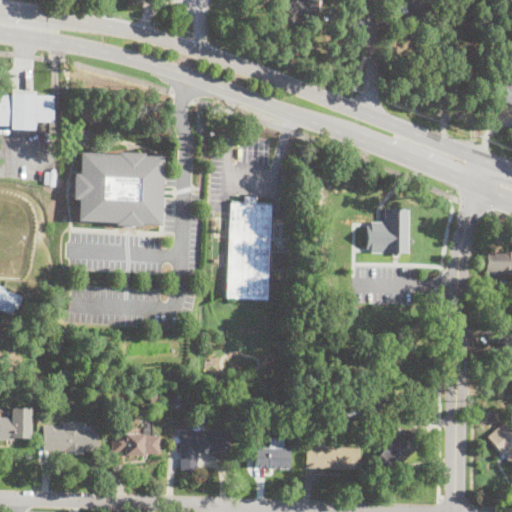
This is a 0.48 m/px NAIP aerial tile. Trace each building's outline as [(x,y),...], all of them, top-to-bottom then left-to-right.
[(314,20),(280,11),(283,0),(315,0),(319,1),(314,20)] [(422,0),(430,19),(406,28),(403,19),(404,18),(396,0),(422,0)] [(469,62),(469,78),(451,79),(451,76),(445,76),(444,62),(469,62)] [(511,81),(511,104),(495,99),(503,78),(511,81)] [(35,92),(35,96),(53,96),(52,121),(34,121),(34,128),(10,128),(10,124),(0,123),(0,94),(11,95),(11,92),(22,92),(35,92)] [(144,151),(144,154),(163,155),(160,223),(140,222),(140,225),(114,224),(114,221),(77,219),(78,198),(72,197),(73,172),(79,172),(80,151),(118,152),(118,150),(144,151)] [(255,203),(271,204),(266,299),(226,297),(230,202),(244,203),(244,200),(255,201),(255,203)] [(408,207),(407,251),(399,251),(399,254),(392,254),(392,251),(370,251),(370,247),(366,247),(366,225),(370,225),(370,220),(384,221),(384,207),(408,207)] [(511,251),(511,273),(501,273),(501,272),(486,271),(487,252),(505,253),(505,251),(511,251)] [(0,308),(11,312),(13,306),(16,307),(20,294),(2,288),(3,286),(0,284),(0,308)] [(380,354),(368,354),(367,331),(392,331),(392,347),(380,347),(380,354)] [(511,332),(511,351),(504,351),(504,343),(501,343),(501,332),(511,332)] [(386,397),(386,399),(364,398),(365,377),(378,378),(378,380),(386,380),(386,382),(397,382),(396,397),(386,397)] [(160,401),(150,401),(150,393),(159,393),(160,401)] [(265,408),(257,408),(257,394),(265,394),(265,408)] [(182,397),(182,404),(172,403),(173,396),(182,397)] [(360,415),(346,416),(345,410),(359,408),(360,415)] [(0,416),(28,418),(27,437),(11,436),(11,439),(0,438),(0,416)] [(82,429),(89,429),(89,425),(96,425),(96,450),(81,450),(81,454),(65,453),(65,450),(43,450),(44,426),(53,426),(53,429),(63,429),(63,421),(83,421),(82,429)] [(511,432),(511,466),(487,437),(504,423),(511,432)] [(420,444),(398,465),(396,463),(383,474),(370,460),(408,429),(420,444)] [(227,432),(227,454),(198,453),(197,470),(180,470),(181,430),(227,432)] [(159,435),(158,454),(112,452),(113,434),(159,435)] [(361,448),(360,469),(304,467),(305,437),(324,438),(323,446),(361,448)] [(288,448),(287,468),(266,468),(266,464),(253,464),(253,447),(288,448)]
